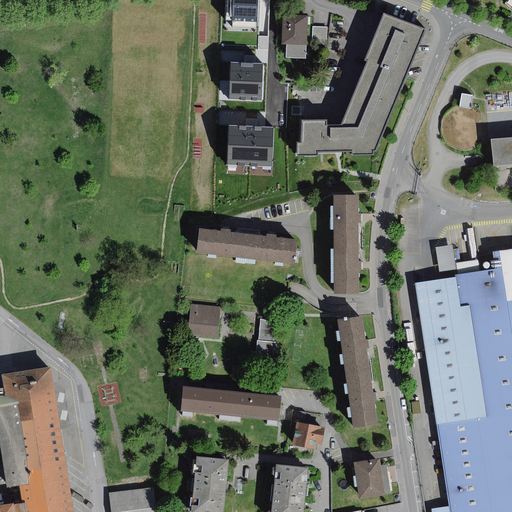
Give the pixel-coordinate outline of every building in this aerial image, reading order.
[(259,0),(226,0),(226,20),(259,21),(259,0)] [(427,30),(384,12),(375,34),(365,60),(368,61),(354,94),(341,126),(327,126),(327,120),(302,121),(303,144),(298,144),(299,156),(319,156),(319,152),(338,152),(353,152),(353,155),(374,154),(374,151),(377,151),(427,30)] [(309,16),(283,15),(282,44),(287,45),(307,46),(309,16)] [(327,27),(313,27),(312,44),(326,44),(327,27)] [(307,46),(287,45),(287,58),(306,59),(307,46)] [(263,63),(230,62),(229,99),(261,100),(263,63)] [(482,113),(476,108),(471,106),(473,95),(463,93),(461,105),(453,107),(447,111),(442,117),(440,124),(440,132),(442,139),(447,145),(453,149),(460,152),(468,151),(475,149),(482,143),(486,136),(487,128),(486,121),(482,113)] [(274,127),(229,126),(227,165),(272,167),(274,127)] [(511,138),(494,140),(497,167),(511,165),(511,138)] [(359,196),(335,195),(334,294),(359,294),(360,270),(362,270),(363,266),(363,261),(359,261),(360,223),(362,223),(362,218),(362,213),(359,213),(359,196)] [(221,232),(200,230),(197,253),(295,265),(298,241),(277,239),(277,236),(272,235),(268,234),(267,238),(231,233),(232,230),(227,229),(222,229),(221,232)] [(452,246),(435,248),(438,272),(455,270),(452,246)] [(415,281),(437,424),(511,412),(511,248),(499,251),(502,268),(481,271),(458,275),(415,281)] [(456,264),(458,275),(481,271),(479,260),(456,264)] [(221,307),(191,305),(188,335),(218,338),(221,307)] [(364,316),(338,319),(353,429),(379,426),(375,401),(378,401),(377,397),(377,393),(374,394),(368,349),(371,349),(370,344),(370,339),(367,339),(364,316)] [(281,321),(261,319),(259,340),(257,340),(254,371),(275,372),(277,343),(279,343),(281,321)] [(0,511),(76,511),(54,368),(4,375),(6,388),(10,411),(0,412),(0,444),(7,488),(22,485),(24,503),(0,506),(0,511)] [(6,388),(0,389),(0,412),(10,411),(6,388)] [(230,417),(232,393),(208,391),(184,389),(181,412),(230,417)] [(232,393),(230,417),(279,422),(279,419),(280,406),(281,398),(254,395),(232,393)] [(306,412),(293,410),(292,417),(305,419),(306,412)] [(511,511),(511,412),(437,424),(449,507),(433,510),(433,511),(511,511)] [(325,428),(298,422),(293,445),(316,450),(317,444),(322,445),(325,428)] [(230,460),(198,457),(192,511),(224,511),(227,485),(230,460)] [(380,459),(355,463),(360,500),(386,496),(386,494),(391,493),(389,481),(383,482),(380,459)] [(309,468),(278,465),(273,511),(304,511),(305,506),(309,468)] [(156,511),(153,487),(109,493),(112,511),(156,511)]
